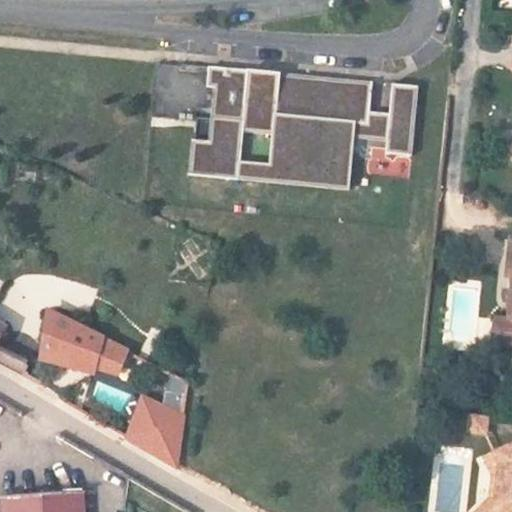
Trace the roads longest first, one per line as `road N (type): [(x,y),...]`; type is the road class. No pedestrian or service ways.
road 1 (residential): [(112,16),(176,33),(378,49),(408,41),(422,0)]
road 2 (residential): [(0,387),(212,511)]
road 3 (residential): [(267,0),(112,16)]
